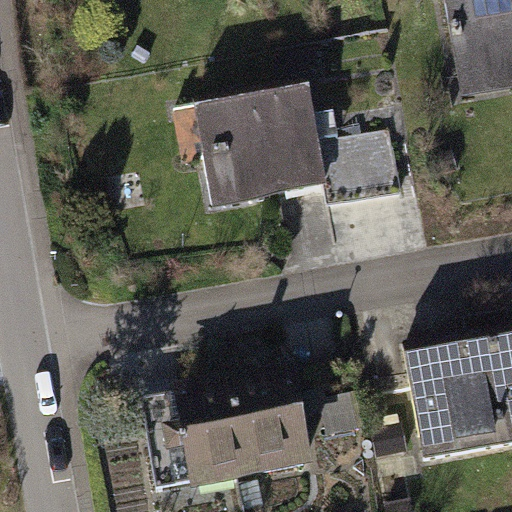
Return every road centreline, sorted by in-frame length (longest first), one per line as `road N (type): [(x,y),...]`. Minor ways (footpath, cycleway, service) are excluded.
road 1 (residential): [(25,341),(511,256)]
road 2 (residential): [(25,341),(56,511)]
road 3 (residential): [(0,220),(25,341)]
